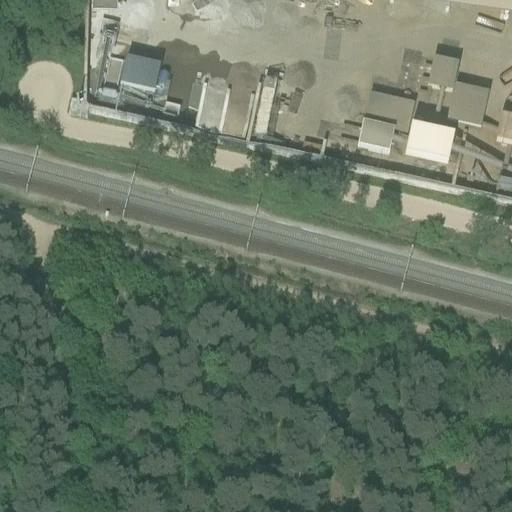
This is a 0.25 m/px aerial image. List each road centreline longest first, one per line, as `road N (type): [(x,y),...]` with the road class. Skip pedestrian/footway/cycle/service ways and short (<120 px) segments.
road 1 (track): [(28,230),(52,226),(511,349)]
road 2 (track): [(48,511),(28,230),(0,220)]
